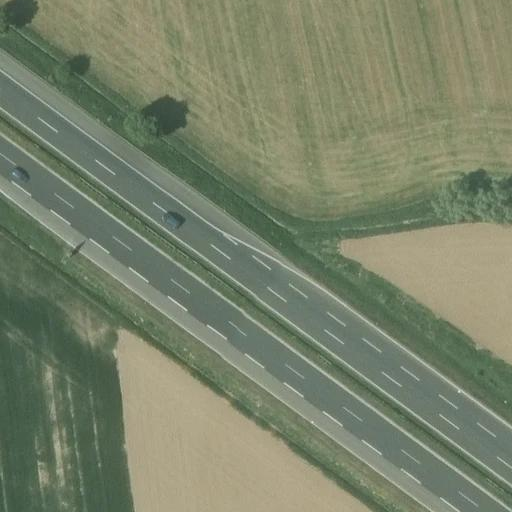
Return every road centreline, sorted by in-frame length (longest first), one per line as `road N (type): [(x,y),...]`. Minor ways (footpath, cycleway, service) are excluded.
road 1 (motorway): [(511,469),(0,91)]
road 2 (motorway): [(0,157),(482,511)]
